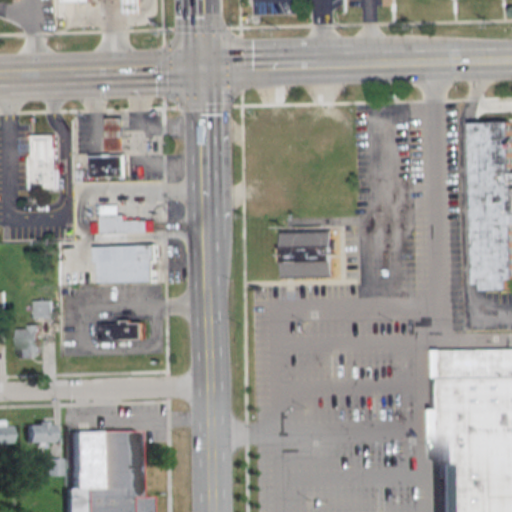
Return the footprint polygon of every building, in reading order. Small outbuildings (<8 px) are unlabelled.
[(127,0),(143,0),(144,12),(128,13),(127,0)] [(312,130),(312,113),(290,113),(290,130),(312,130)] [(108,117),(124,117),(124,149),(108,149),(108,117)] [(511,121),(475,122),(477,284),(485,284),(485,290),(511,289),(511,279),(511,121)] [(59,132),(31,132),(31,189),(59,189),(59,132)] [(322,168),(309,142),(278,158),(291,183),(322,168)] [(268,152),(251,152),(251,174),(268,174),(268,152)] [(93,176),(92,155),(127,154),(127,175),(93,176)] [(155,233),(155,215),(120,216),(120,205),(101,205),(101,225),(95,225),(95,233),(155,233)] [(283,231),(283,278),(334,278),(334,231),(283,231)] [(96,245),(96,284),(157,283),(157,245),(96,245)] [(52,319),(52,300),(33,300),(33,319),(52,319)] [(145,341),(145,320),(99,320),(99,341),(145,341)] [(18,325),(18,357),(39,357),(39,325),(18,325)] [(511,511),(511,349),(435,350),(437,511),(511,511)] [(10,420),(0,420),(0,443),(10,443),(10,420)] [(52,421),(27,421),(27,442),(52,442),(52,421)] [(71,431),(72,488),(64,488),(64,511),(149,511),(149,496),(138,496),(138,431),(71,431)] [(60,475),(60,458),(44,458),(44,475),(60,475)]
